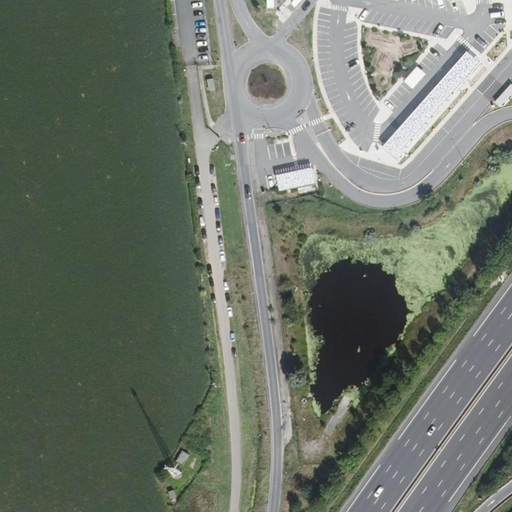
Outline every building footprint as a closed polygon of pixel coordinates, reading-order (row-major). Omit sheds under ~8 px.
[(473,64),(462,54),(383,146),(394,156),(473,64)] [(426,72),(417,65),(404,80),(412,87),(426,72)] [(217,99),(211,100),(214,112),(219,111),(217,99)] [(312,167),(277,174),(280,191),(315,184),(312,167)] [(188,454),(183,451),(177,461),(182,464),(188,454)] [(200,459),(194,456),(187,468),(193,471),(200,459)]
